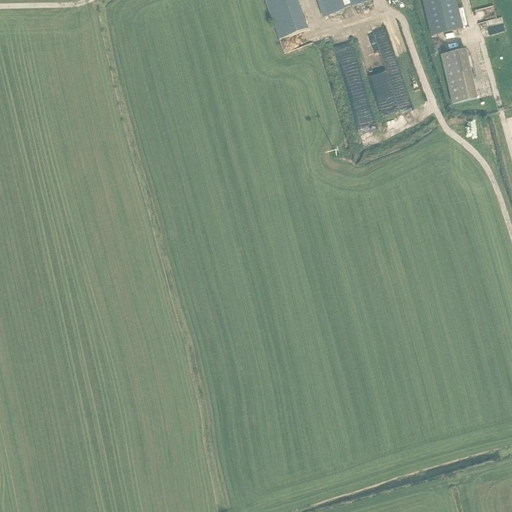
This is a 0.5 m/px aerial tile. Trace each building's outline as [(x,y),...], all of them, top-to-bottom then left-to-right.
[(265,0),(270,14),(279,39),(309,29),(299,3),(297,0),(265,0)] [(319,0),(326,17),(371,0),(319,0)] [(422,0),(431,36),(462,29),(455,0),(422,0)] [(467,50),(441,56),(452,105),(478,99),(467,50)] [(395,84),(412,80),(411,75),(404,76),(401,60),(396,60),(394,51),(384,53),(388,77),(393,76),(395,84)] [(410,92),(413,105),(426,101),(422,86),(417,87),(418,90),(410,92)] [(350,100),(361,125),(373,120),(362,95),(350,100)] [(478,140),(489,137),(487,130),(476,133),(478,140)] [(489,138),(479,140),(480,147),(490,145),(489,138)]
